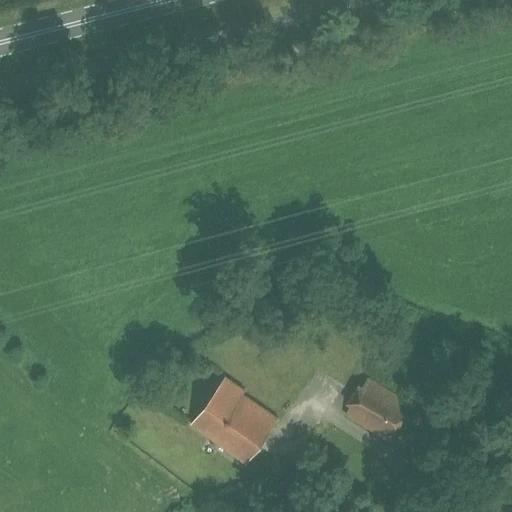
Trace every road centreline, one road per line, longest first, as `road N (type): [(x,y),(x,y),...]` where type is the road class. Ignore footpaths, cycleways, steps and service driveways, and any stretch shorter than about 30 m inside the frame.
road 1 (unclassified): [(0,102),(399,0)]
road 2 (primary): [(0,42),(169,0)]
